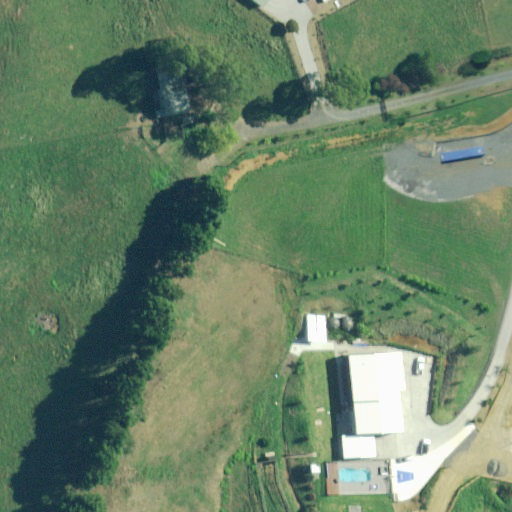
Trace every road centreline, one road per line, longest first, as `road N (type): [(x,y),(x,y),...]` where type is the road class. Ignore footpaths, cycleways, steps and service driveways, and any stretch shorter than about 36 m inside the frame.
road 1 (unknown): [(356,455),(410,456),(443,443),(478,398),(489,362),(484,290),(401,196),(419,101)]
road 2 (unknown): [(232,137),(419,101)]
